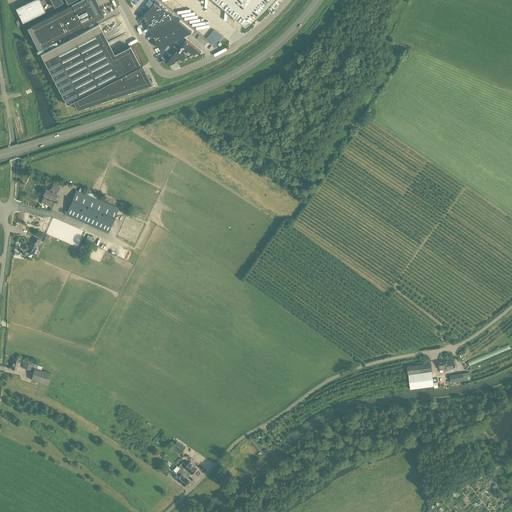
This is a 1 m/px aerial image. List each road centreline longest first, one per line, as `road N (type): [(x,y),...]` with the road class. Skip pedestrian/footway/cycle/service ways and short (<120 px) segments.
road 1 (unclassified): [(167,511),(242,437),(315,388),(372,363),(465,343),(511,307)]
road 2 (primary): [(0,156),(241,71),(318,0)]
road 3 (unclassified): [(289,0),(240,45),(180,73),(155,64),(122,0)]
